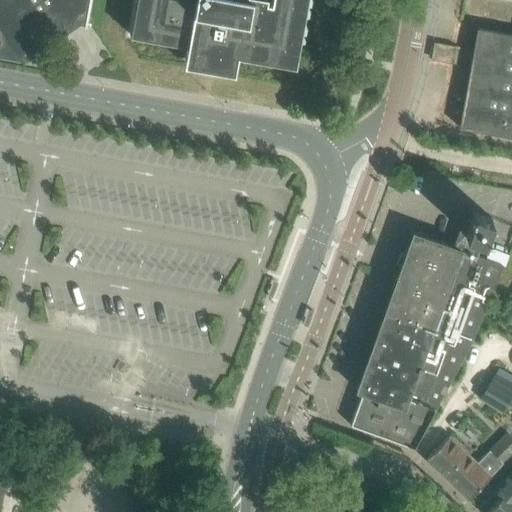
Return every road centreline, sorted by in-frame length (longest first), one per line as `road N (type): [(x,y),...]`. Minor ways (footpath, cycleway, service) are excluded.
road 1 (unclassified): [(322,156),(281,134),(0,82)]
road 2 (unclassified): [(249,435),(326,217),(331,179),(322,156)]
road 3 (residential): [(443,511),(418,487),(249,435)]
road 4 (unclassified): [(322,156),(386,137),(417,0)]
